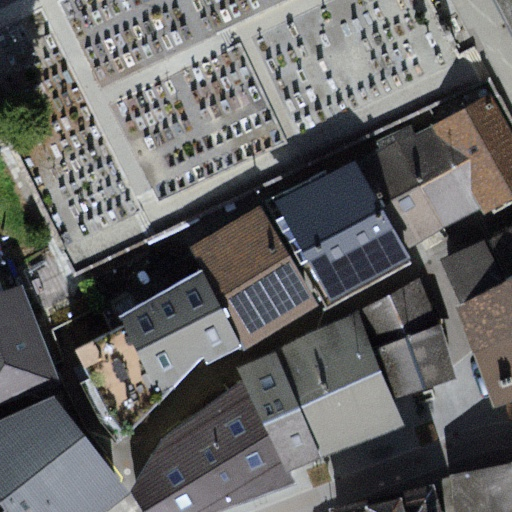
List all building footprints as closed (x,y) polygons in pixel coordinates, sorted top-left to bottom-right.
[(511,0),(492,0),(511,39),(511,0)] [(511,140),(493,103),(366,162),(415,251),(511,207),(511,140)] [(366,162),(266,211),(325,310),(421,261),(415,251),(366,162)] [(266,211),(197,258),(205,271),(254,357),(325,310),(266,211)] [(205,271),(71,359),(77,378),(71,384),(106,442),(123,460),(206,367),(218,376),(254,357),(205,271)] [(511,285),(462,311),(501,407),(511,403),(511,285)] [(428,288),(371,319),(398,403),(461,383),(428,288)] [(25,295),(0,302),(0,424),(58,401),(25,295)] [(371,319),(238,386),(256,389),(288,468),(409,438),(398,403),(371,319)] [(154,452),(142,486),(152,511),(210,511),(288,468),(256,389),(238,386),(198,428),(154,452)] [(0,511),(119,511),(131,503),(62,405),(0,432),(0,511)] [(511,511),(511,472),(448,481),(457,511),(511,511)] [(445,511),(441,496),(359,511),(445,511)]
